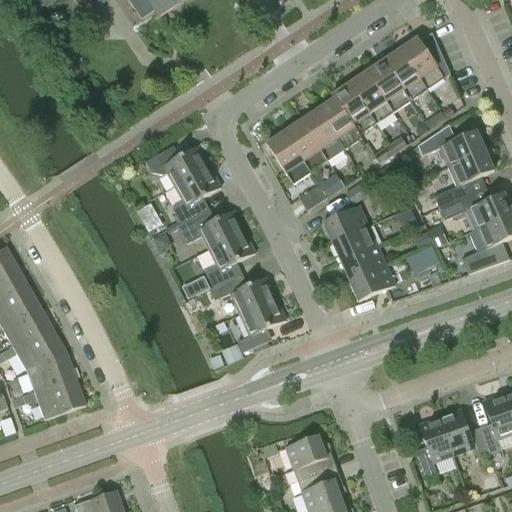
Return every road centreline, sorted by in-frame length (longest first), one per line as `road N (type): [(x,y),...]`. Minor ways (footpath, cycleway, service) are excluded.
road 1 (residential): [(332,366),(225,125),(300,63)]
road 2 (residential): [(143,438),(58,266),(0,179)]
road 3 (residential): [(143,438),(332,366)]
road 4 (residential): [(332,366),(511,302)]
road 5 (residential): [(511,358),(350,415)]
road 6 (residential): [(0,486),(143,438)]
road 7 (residential): [(511,119),(457,0)]
